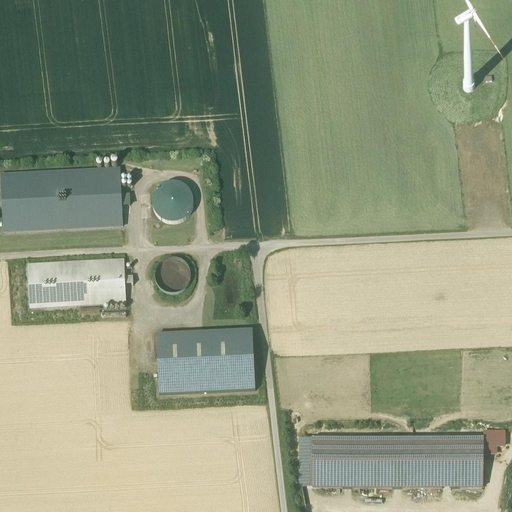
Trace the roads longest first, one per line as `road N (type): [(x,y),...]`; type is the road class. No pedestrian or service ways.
road 1 (track): [(253,244),(284,511)]
road 2 (track): [(511,232),(253,244)]
road 3 (track): [(0,256),(253,244)]
